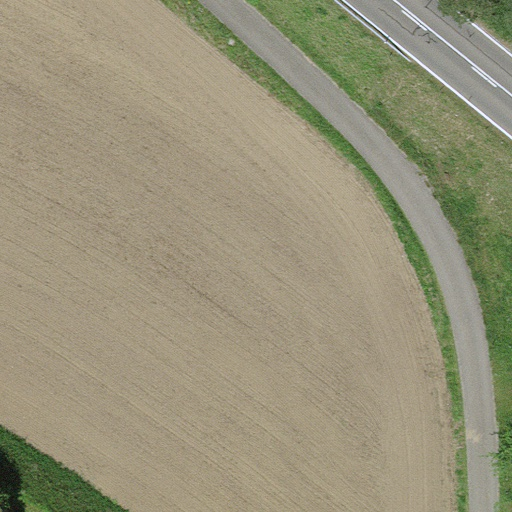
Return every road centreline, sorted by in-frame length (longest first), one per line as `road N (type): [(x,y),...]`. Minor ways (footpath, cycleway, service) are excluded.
road 1 (track): [(223,0),(395,165),(462,287),(486,419),(488,511)]
road 2 (primary): [(397,0),(511,91)]
